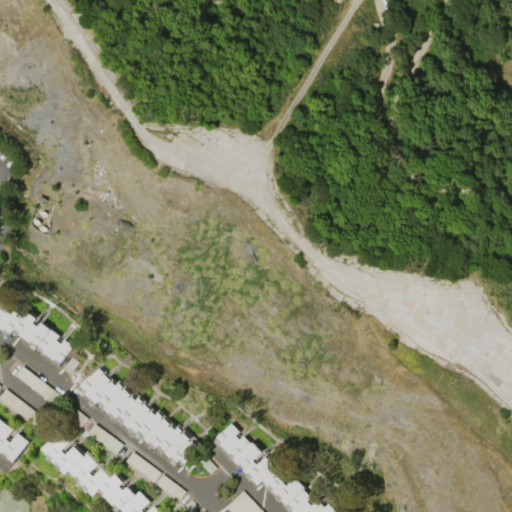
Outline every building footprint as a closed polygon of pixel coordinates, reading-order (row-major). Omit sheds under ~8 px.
[(0,327),(0,298),(10,306),(7,311),(12,315),(15,310),(24,317),(28,312),(37,318),(34,323),(39,326),(42,322),(60,336),(56,340),(62,344),(65,340),(68,343),(71,340),(76,344),(61,364),(15,330),(12,336),(0,327)] [(196,444),(185,455),(189,460),(182,466),(178,462),(176,463),(159,446),(156,449),(139,431),(137,434),(120,417),(117,419),(100,402),(97,405),(91,399),(91,398),(80,387),(100,368),(111,379),(109,382),(111,384),(113,382),(117,386),(120,383),(123,387),(122,388),(124,390),(125,389),(131,394),(129,396),(131,398),(133,396),(137,400),(139,398),(143,402),(141,403),(143,405),(145,404),(150,409),(149,411),(151,413),(153,411),(156,415),(159,412),(163,416),(161,418),(163,420),(165,418),(170,424),(168,425),(170,427),(172,425),(176,430),(179,427),(183,431),(181,432),(183,434),(185,433),(190,438),(189,440),(191,442),(192,440),(196,444)] [(0,421),(12,430),(5,439),(10,443),(17,433),(28,442),(13,462),(0,452),(0,421)] [(294,511),(264,479),(259,484),(216,438),(231,423),(239,431),(235,435),(240,440),(244,436),(251,443),(253,441),(263,451),(254,460),(259,465),(267,457),(277,467),(282,462),(292,472),(283,481),(288,486),(297,478),(306,488),(303,490),(310,498),(308,500),(312,505),(316,502),(319,506),(322,503),(326,507),(330,503),(338,511),(294,511)] [(158,511),(123,511),(121,509),(120,510),(99,489),(94,495),(70,470),(66,474),(41,449),(60,431),(70,442),(62,450),(66,455),(75,447),(84,456),(87,454),(111,479),(115,475),(122,482),(119,486),(124,491),(127,488),(135,496),(139,492),(149,502),(140,510),(142,511),(148,511),(153,507),(158,511)]
